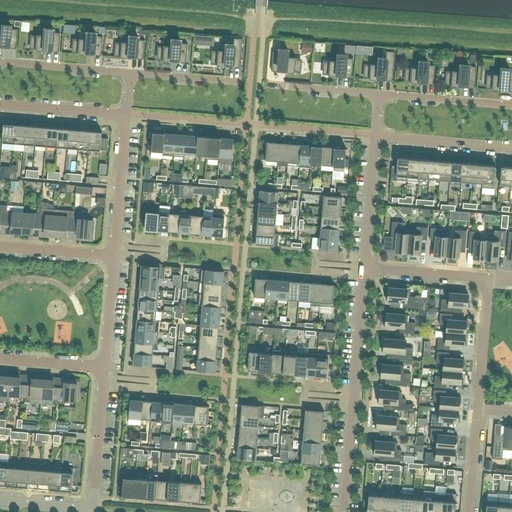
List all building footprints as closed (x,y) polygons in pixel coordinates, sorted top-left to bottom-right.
[(22,20),(22,29),(30,29),(30,20),(22,20)] [(0,47),(16,49),(18,29),(11,29),(11,26),(3,26),(3,32),(0,31),(0,47)] [(36,48),(35,50),(59,52),(60,33),(54,32),(54,30),(45,29),(45,35),(37,35),(37,37),(31,47),(36,48)] [(78,52),(78,54),(101,56),(103,36),(96,36),(96,34),(88,33),(87,39),(79,38),(79,41),(74,40),(78,52)] [(120,55),(120,57),(144,59),(145,40),(138,39),(139,37),(130,36),(130,42),(121,42),(121,44),(116,44),(120,55)] [(217,64),(217,66),(240,68),(242,39),(234,38),(233,45),(227,45),(226,51),(218,50),(218,52),(213,52),(217,64)] [(163,59),(162,61),(186,63),(187,44),(181,43),(181,41),(173,40),(172,46),(164,45),(164,48),(159,47),(163,59)] [(273,52),(271,71),(294,73),(295,71),(300,71),(296,59),(296,57),(288,57),(288,51),(280,50),(280,52),(273,52)] [(370,66),(364,76),(369,77),(369,79),(392,81),(395,52),(386,51),(386,59),(379,58),(379,64),(370,64),(370,66)] [(479,55),(470,54),(470,62),(478,63),(479,55)] [(328,73),(328,76),(352,78),(353,58),(346,58),(347,56),(338,55),(338,61),(330,60),(329,62),(323,73),(328,73)] [(411,69),(405,80),(410,80),(410,83),(433,85),(435,65),(428,65),(428,63),(420,62),(420,68),(411,67),(411,69)] [(452,72),(446,83),(451,84),(451,86),(474,88),(476,67),(461,65),(460,71),(452,71),(452,72)] [(501,75),(493,74),(493,76),(487,87),(492,87),(492,90),(511,91),(511,71),(510,72),(510,70),(502,69),(501,75)] [(2,143),(13,143),(15,124),(4,123),(2,143)] [(13,143),(24,144),(26,125),(15,124),(13,143)] [(37,126),(26,125),(24,144),(35,145),(37,126)] [(35,145),(46,146),(47,127),(37,126),(35,145)] [(46,146),(56,147),(58,128),(47,127),(46,146)] [(56,147),(67,148),(69,129),(58,128),(56,147)] [(69,129),(67,148),(78,149),(80,130),(69,129)] [(78,149),(89,150),(90,131),(80,130),(78,149)] [(90,131),(89,150),(100,151),(102,132),(90,131)] [(151,150),(163,151),(164,133),(153,132),(151,150)] [(175,134),(164,133),(163,151),(173,152),(174,152),(175,134)] [(186,135),(175,134),(174,152),(173,152),(173,156),(184,157),(185,153),(184,153),(186,135)] [(196,154),(198,136),(186,135),(184,153),(185,153),(196,154)] [(209,137),(198,136),(196,154),(207,155),(209,137)] [(207,155),(206,159),(219,160),(219,156),(221,138),(209,137),(207,155)] [(233,139),(221,138),(219,156),(232,157),(233,139)] [(265,160),(278,161),(280,143),(267,142),(265,160)] [(287,166),(289,144),(280,143),(278,161),(277,165),(287,166)] [(299,167),(301,145),(289,144),(287,166),(299,167)] [(310,164),(312,145),(301,145),(299,167),(310,168),(311,164),(310,164)] [(321,165),(323,146),(312,145),(310,164),(311,164),(321,165)] [(333,166),(335,147),(323,146),(321,165),(333,166)] [(335,147),(333,166),(334,166),(334,171),(344,172),(344,167),(348,167),(349,159),(345,159),(346,148),(335,147)] [(407,181),(409,158),(398,157),(397,166),(392,165),(391,180),(407,181)] [(418,178),(420,159),(409,158),(407,181),(418,182),(418,178)] [(420,159),(418,178),(429,179),(430,160),(420,159)] [(439,180),(441,161),(430,160),(429,179),(439,180)] [(450,181),(452,162),(441,161),(439,180),(450,181)] [(461,182),(463,163),(452,162),(450,181),(461,182)] [(472,183),(473,164),(463,163),(461,182),(472,183)] [(482,184),(484,165),(473,164),(472,183),(482,184)] [(482,184),(482,188),(493,189),(495,166),(484,165),(482,184)] [(511,186),(511,172),(511,166),(501,166),(500,185),(510,186),(511,186)] [(92,195),(93,188),(77,186),(76,193),(92,195)] [(259,201),(277,203),(278,191),(260,190),(259,201)] [(342,197),(324,195),(323,207),(341,208),(342,197)] [(276,214),(277,203),(259,201),(258,212),(276,214)] [(323,207),(322,217),(340,219),(341,208),(323,207)] [(35,214),(23,213),(22,234),(28,234),(28,232),(33,232),(34,223),(39,224),(40,215),(41,208),(37,208),(37,215),(35,215),(35,214)] [(46,215),(40,215),(39,224),(45,224),(44,233),(49,234),(49,236),(55,237),(57,216),(58,208),(53,208),(52,216),(46,215)] [(157,231),(159,212),(146,211),(145,230),(157,231)] [(23,213),(12,212),(12,213),(7,212),(6,221),(11,221),(11,230),(15,231),(15,233),(22,234),(23,213)] [(157,231),(168,232),(170,213),(159,212),(157,231)] [(258,212),(257,223),(276,224),(276,214),(258,212)] [(180,214),(170,213),(168,232),(179,232),(180,214)] [(179,232),(190,233),(191,215),(180,214),(179,232)] [(190,233),(202,234),(203,216),(191,215),(190,233)] [(68,217),(57,216),(55,237),(62,237),(62,235),(67,235),(67,226),(73,227),(74,218),(68,217)] [(202,234),(211,235),(213,217),(203,216),(202,234)] [(213,217),(211,235),(223,236),(224,218),(213,217)] [(339,229),(340,219),(322,217),(321,227),(339,229)] [(79,218),(74,218),(73,227),(78,227),(78,236),(82,236),(82,239),(89,239),(90,229),(92,229),(93,221),(91,220),(91,219),(79,218)] [(408,252),(409,231),(403,230),(404,222),(392,221),(391,236),(397,237),(396,251),(396,253),(401,253),(402,252),(408,252)] [(257,223),(256,232),(275,234),(276,224),(257,223)] [(321,227),(320,238),(338,239),(339,229),(321,227)] [(409,231),(408,252),(413,253),(414,254),(419,255),(419,253),(421,239),(427,239),(428,227),(416,227),(416,231),(409,231)] [(448,237),(449,234),(442,233),(442,229),(431,228),(430,240),(436,240),(434,255),(435,255),(434,256),(440,257),(441,255),(446,256),(448,237)] [(448,237),(446,256),(451,256),(453,258),(458,258),(458,257),(460,242),(466,243),(467,231),(455,230),(454,237),(448,237)] [(485,259),(487,237),(481,237),(481,232),(470,231),(469,243),(475,243),(473,258),(473,259),(479,260),(480,258),(485,259)] [(487,237),(485,259),(490,259),(492,261),(497,261),(497,260),(498,246),(504,246),(506,231),(500,231),(499,234),(494,233),(493,238),(487,237)] [(279,234),(275,234),(256,232),(255,244),(274,245),(278,245),(279,234)] [(337,251),(338,239),(320,238),(319,249),(337,251)] [(142,265),(141,276),(159,278),(164,278),(165,267),(142,265)] [(200,282),(204,282),(223,284),(224,271),(205,270),(201,270),(200,282)] [(141,276),(140,288),(158,290),(159,278),(141,276)] [(254,296),(265,297),(267,279),(255,278),(254,296)] [(279,280),(267,279),(265,297),(277,298),(279,280)] [(288,299),(290,281),(279,280),(277,298),(288,299)] [(290,281),(288,299),(299,300),(300,282),(290,281)] [(222,296),(223,284),(204,282),(203,294),(222,296)] [(311,301),(312,283),(300,282),(299,300),(311,301)] [(320,302),(322,284),(312,283),(311,301),(320,302)] [(320,302),(320,306),(332,307),(333,303),(335,285),(322,284),(320,302)] [(140,288),(139,298),(157,299),(158,290),(140,288)] [(386,294),(386,300),(388,300),(402,301),(402,307),(423,309),(424,303),(420,302),(420,297),(410,296),(410,289),(389,288),(388,293),(386,294)] [(198,305),(202,305),(221,306),(222,296),(203,294),(199,293),(198,305)] [(441,299),(440,310),(452,311),(453,305),(467,307),(469,307),(469,301),(468,300),(468,294),(450,293),(449,300),(441,299)] [(157,299),(139,298),(138,308),(156,310),(157,299)] [(220,316),(221,306),(202,305),(202,314),(220,316)] [(138,308),(137,319),(155,321),(156,310),(138,308)] [(384,320),(384,325),(385,325),(400,327),(399,333),(414,334),(415,322),(407,322),(408,315),(386,313),(386,318),(384,320)] [(443,331),(465,333),(465,328),(467,327),(468,321),(466,321),(452,320),(452,314),(440,313),(439,324),(444,325),(443,331)] [(201,325),(219,327),(220,316),(202,314),(201,325)] [(137,319),(136,330),(155,332),(155,331),(155,321),(137,319)] [(219,327),(201,325),(200,336),(218,338),(219,327)] [(155,332),(136,330),(135,342),(154,343),(154,344),(157,344),(158,332),(155,331),(155,332)] [(465,338),(465,333),(443,331),(443,338),(438,337),(437,349),(449,350),(450,344),(464,345),(466,345),(466,340),(465,338)] [(218,338),(200,336),(199,347),(217,348),(218,338)] [(382,345),(382,351),(383,351),(397,352),(397,358),(412,359),(413,348),(405,347),(406,340),(384,339),(384,344),(382,345)] [(135,342),(134,353),(153,354),(154,344),(154,343),(135,342)] [(217,348),(199,347),(198,359),(216,360),(217,348)] [(285,355),(285,351),(273,350),(272,354),(273,354),(271,372),(283,373),(285,355)] [(441,363),(440,369),(462,371),(462,366),(464,365),(464,360),(463,360),(463,359),(448,358),(449,352),(437,351),(436,363),(441,363)] [(259,371),(261,353),(249,352),(248,370),(259,371)] [(297,356),(295,374),(306,375),(308,353),(296,352),(296,356),(297,356)] [(152,366),(153,354),(134,353),(133,364),(152,366)] [(261,353),(259,371),(271,372),(273,354),(272,354),(261,353)] [(317,354),(308,353),(306,375),(315,376),(317,354)] [(317,354),(315,376),(327,377),(328,358),(328,354),(317,354)] [(285,355),(283,373),(295,374),(297,356),(296,356),(285,355)] [(216,360),(198,359),(197,370),(215,372),(216,360)] [(382,370),(380,371),(379,376),(381,376),(395,378),(395,384),(410,385),(411,373),(403,373),(404,366),(382,364),(382,370)] [(462,371),(440,369),(439,376),(435,375),(434,387),(446,388),(446,382),(461,383),(462,383),(463,378),(461,376),(462,371)] [(0,399),(8,400),(8,395),(10,375),(3,374),(3,376),(0,376),(0,399)] [(10,375),(8,395),(19,396),(25,396),(26,387),(20,387),(21,378),(16,377),(16,375),(10,375)] [(41,403),(42,398),(43,377),(37,377),(37,379),(32,379),(31,388),(26,387),(25,396),(24,401),(41,403)] [(43,377),(42,398),(53,399),(53,398),(58,399),(59,390),(54,390),(54,381),(50,380),(50,378),(43,377)] [(65,391),(59,390),(58,399),(64,399),(64,400),(75,401),(76,399),(78,399),(79,391),(76,391),(77,380),(70,380),(70,382),(65,382),(65,391)] [(437,401),(437,408),(458,410),(459,405),(461,403),(461,398),(459,398),(460,398),(445,396),(446,390),(434,389),(433,401),(437,401)] [(379,395),(378,396),(377,402),(379,402),(393,403),(393,409),(413,411),(413,405),(405,404),(406,399),(401,398),(402,391),(380,390),(379,395)] [(141,419),(143,400),(130,399),(129,418),(141,419)] [(141,419),(151,420),(152,401),(143,400),(141,419)] [(151,420),(162,420),(163,402),(152,401),(151,420)] [(162,420),(172,421),(174,403),(163,402),(162,420)] [(183,422),(185,404),(174,403),(172,421),(183,422)] [(183,422),(194,423),(196,405),(185,404),(183,422)] [(264,406),(242,404),(241,415),(259,417),(259,416),(264,416),(264,406)] [(196,405),(194,423),(207,424),(208,406),(196,405)] [(458,414),(458,410),(437,408),(436,414),(432,414),(431,425),(443,426),(443,420),(457,422),(457,421),(459,422),(459,416),(458,414)] [(306,409),(305,420),(323,421),(324,411),(306,409)] [(258,426),(259,417),(241,415),(240,425),(258,426)] [(377,421),(376,422),(375,427),(377,427),(391,429),(390,435),(405,436),(406,424),(399,424),(399,417),(378,415),(377,421)] [(305,420),(304,430),(322,432),(323,421),(305,420)] [(57,421),(56,431),(68,432),(69,422),(57,421)] [(240,425),(239,436),(257,437),(258,426),(240,425)] [(503,449),(511,449),(511,427),(504,427),(503,435),(494,434),(492,458),(502,459),(503,449)] [(434,440),(434,446),(455,448),(456,443),(457,441),(458,436),(456,436),(442,435),(442,429),(430,428),(429,439),(434,440)] [(321,443),(322,432),(304,430),(303,441),(321,443)] [(257,448),(257,437),(239,436),(238,446),(257,448)] [(321,443),(303,441),(302,452),(320,453),(321,443)] [(388,460),(400,461),(401,450),(397,449),(397,442),(376,441),(375,446),(373,447),(373,453),(374,453),(389,454),(388,460)] [(237,458),(256,459),(257,448),(238,446),(237,458)] [(455,453),(455,448),(434,446),(433,452),(425,452),(424,463),(439,465),(440,459),(454,460),(456,460),(456,455),(455,453)] [(319,465),(320,453),(302,452),(301,463),(319,465)] [(38,488),(40,469),(41,463),(30,462),(29,468),(28,488),(38,488)] [(17,487),(18,468),(8,467),(6,486),(17,487)] [(62,471),(60,490),(71,491),(73,468),(62,467),(62,471)] [(28,488),(29,468),(18,468),(17,487),(28,488)] [(38,488),(49,489),(51,470),(40,469),(38,488)] [(62,471),(51,470),(49,489),(60,490),(62,471)] [(146,479),(144,497),(155,498),(157,480),(157,475),(146,474),(146,479)] [(134,496),(135,478),(124,477),(122,495),(134,496)] [(134,496),(144,497),(146,479),(135,478),(134,496)] [(155,498),(167,499),(169,481),(157,480),(155,498)] [(169,481),(167,499),(179,500),(181,482),(169,481)] [(179,500),(189,501),(190,483),(181,482),(179,500)] [(190,483),(189,501),(200,502),(202,484),(190,483)] [(367,511),(378,511),(380,491),(369,490),(367,511)] [(380,491),(378,511),(389,511),(391,496),(391,492),(380,491)] [(401,497),(400,511),(411,511),(413,494),(401,493),(401,497)] [(411,511),(421,511),(423,499),(424,495),(413,494),(411,511)] [(432,511),(443,511),(445,501),(445,495),(434,494),(434,500),(432,511)] [(391,496),(389,511),(400,511),(401,497),(391,496)] [(434,500),(423,499),(421,511),(432,511),(434,500)] [(485,511),(497,511),(498,501),(487,500),(485,511)] [(445,501),(443,511),(454,511),(456,502),(445,501)] [(507,511),(509,502),(498,501),(497,511),(507,511)]
